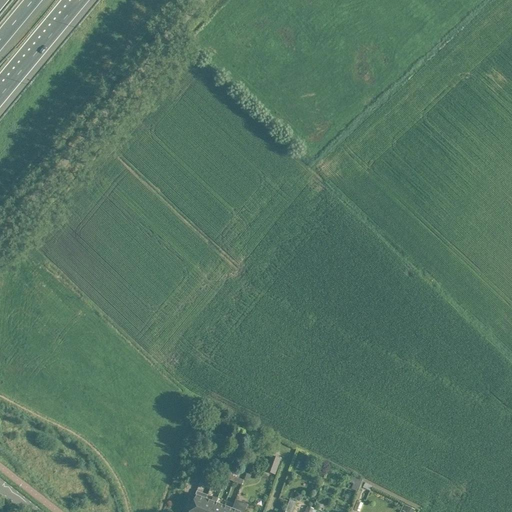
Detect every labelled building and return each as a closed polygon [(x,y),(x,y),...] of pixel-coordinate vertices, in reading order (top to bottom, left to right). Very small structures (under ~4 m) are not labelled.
[(270,455),(264,470),(273,474),(279,459),(270,455)] [(197,480),(200,481),(199,485),(211,489),(212,485),(201,480),(204,472),(194,469),(190,479),(197,481),(197,480)] [(218,470),(216,475),(224,479),(226,473),(218,470)] [(226,473),(224,479),(232,482),(234,477),(226,473)] [(234,477),(232,482),(240,485),(242,480),(234,477)] [(196,491),(188,511),(200,511),(206,499),(207,495),(196,491)] [(206,499),(200,511),(212,511),(216,503),(217,499),(212,497),(211,501),(206,499)] [(262,508),(265,500),(256,497),(253,504),(262,508)] [(232,509),(230,511),(244,511),(247,504),(235,500),(232,509)] [(292,511),(296,502),(289,500),(284,511),(292,511)] [(216,503),(212,511),(221,511),(224,506),(216,503)] [(405,503),(402,510),(406,511),(413,511),(415,507),(405,503)]
